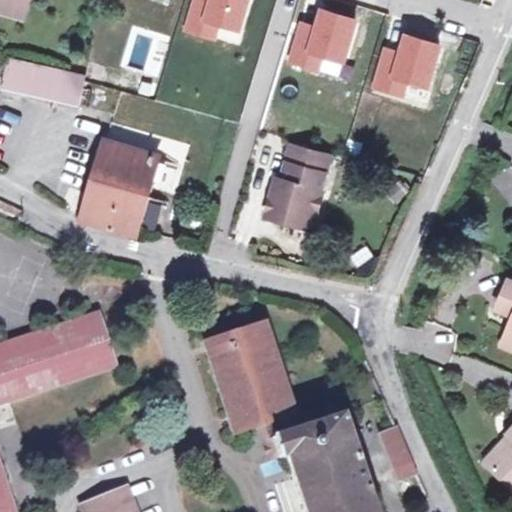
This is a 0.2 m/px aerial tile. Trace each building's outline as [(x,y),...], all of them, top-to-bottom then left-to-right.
[(0,0),(0,11),(23,17),(28,0),(0,0)] [(202,24),(209,0),(192,0),(183,32),(215,42),(219,29),(202,24)] [(248,0),(209,0),(202,24),(219,29),(239,34),(248,0)] [(354,20),(317,10),(313,26),(304,54),(321,59),(341,64),(354,20)] [(304,54),(313,26),(298,21),(285,62),(317,72),(321,59),(304,54)] [(440,46),(403,36),(398,52),(390,80),(407,85),(427,90),(440,46)] [(390,80),(398,52),(383,48),(371,89),(403,98),(407,85),(390,80)] [(88,78),(10,60),(3,90),(81,108),(88,78)] [(158,155),(106,141),(82,220),(135,235),(158,155)] [(332,158),(293,148),(282,188),(289,190),(287,197),(280,195),(274,193),(268,217),(302,227),(306,213),(317,217),(325,192),(323,191),(332,158)] [(289,190),(282,188),(280,195),(287,197),(289,190)] [(313,231),(317,217),(306,213),(302,227),(313,231)] [(511,282),(508,281),(496,309),(511,314),(511,324),(511,325),(503,346),(511,349),(511,282)] [(97,317),(0,348),(0,511),(5,511),(0,496),(0,404),(10,401),(114,366),(97,317)] [(264,324),(206,343),(235,436),(258,430),(259,433),(272,429),(271,425),(294,418),(264,324)] [(0,420),(10,418),(6,405),(0,407),(0,420)] [(298,432),(276,439),(273,440),(280,458),(287,455),(305,511),(375,511),(345,416),(298,432)] [(272,429),(259,433),(269,462),(280,458),(273,440),(276,439),(272,429)] [(511,429),(508,434),(511,437),(511,442),(490,467),(511,487),(511,429)] [(382,436),(386,448),(401,441),(397,430),(382,436)] [(511,442),(511,437),(508,434),(483,460),(490,467),(511,442)] [(417,475),(401,441),(386,448),(399,481),(417,475)] [(0,496),(5,511),(16,511),(12,500),(0,462),(0,496)] [(136,511),(127,488),(80,508),(81,511),(136,511)]
